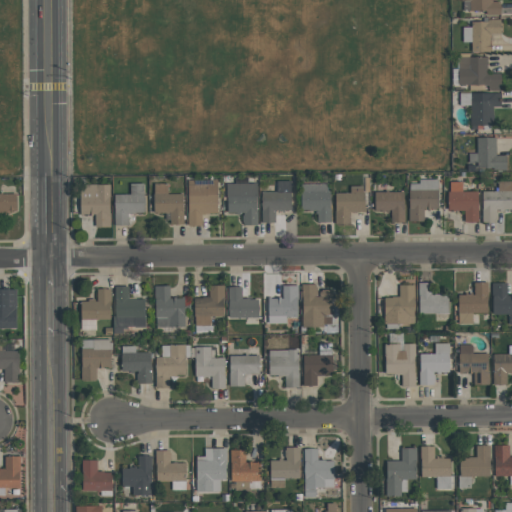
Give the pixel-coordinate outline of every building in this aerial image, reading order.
[(461,0),(461,12),(500,13),(501,2),(492,2),(491,0),(461,0)] [(501,33),(500,20),(471,21),(471,27),(462,27),(463,42),(471,42),(471,52),(490,52),(489,34),(501,33)] [(487,57),(458,57),(458,85),(488,85),(488,90),(500,90),(500,73),(486,73),(487,57)] [(470,126),(494,125),(494,108),(501,108),(500,93),(470,93),(470,126)] [(496,137),(477,137),(476,153),(468,153),(468,164),(477,164),(477,169),(506,169),(506,155),(495,155),(496,137)] [(438,180),(418,179),(418,183),(409,183),(408,221),(423,221),(423,209),(438,209),(438,180)] [(202,225),(201,213),(217,213),(217,180),(187,180),(188,226),(202,225)] [(291,210),(290,181),(276,181),(276,192),(261,192),(262,223),(275,222),(274,210),(291,210)] [(478,222),(478,191),(462,191),(462,182),(448,182),(449,211),(464,210),(464,222),(478,222)] [(482,191),(482,222),(497,222),(497,209),(511,209),(511,190),(511,191),(511,183),(495,182),(495,191),(482,191)] [(114,225),(128,225),(128,213),(144,213),(144,183),(130,183),(130,194),(114,194),(114,225)] [(154,213),(169,213),(169,225),(183,224),(182,193),(168,194),(167,183),(153,183),(154,213)] [(257,184),(227,183),(226,213),(242,213),(242,225),(256,225),(257,184)] [(300,184),(301,210),(316,210),(317,222),(330,222),(329,183),(300,184)] [(80,215),(94,215),(95,227),(110,226),(109,184),(80,185),(80,215)] [(335,193),(335,224),(350,224),(349,212),(364,211),(363,186),(350,186),(350,193),(335,193)] [(404,222),(403,191),(374,192),(374,211),(390,211),(390,222),(404,222)] [(0,226),(1,227),(1,213),(16,213),(16,193),(0,193),(0,226)] [(458,294),(457,323),(472,323),(473,313),(487,313),(488,282),(474,282),(473,294),(458,294)] [(492,314),(508,314),(508,325),(511,324),(511,295),(507,295),(506,282),(492,283),(492,314)] [(418,314),(449,313),(448,294),(431,294),(431,283),(418,283),(418,314)] [(302,326),(331,326),(331,289),(317,289),(317,284),(302,284),(302,326)] [(169,285),(154,286),(156,327),(185,326),(184,297),(169,298),(169,285)] [(224,285),(209,285),(209,297),(194,297),(194,326),(210,326),(210,316),(224,316),(224,285)] [(267,298),(268,323),(286,323),(286,318),(298,317),(297,285),(282,286),(282,298),(267,298)] [(414,323),(413,285),(398,285),(399,297),(384,297),(384,324),(414,323)] [(114,333),(123,333),(123,327),(145,326),(144,298),(128,298),(128,286),(114,286),(114,333)] [(259,317),(258,298),(242,299),(241,287),(228,287),(228,318),(259,317)] [(110,320),(110,288),(96,289),(96,300),(80,300),(81,331),(96,331),(96,320),(110,320)] [(0,328),(16,328),(16,289),(0,289),(0,328)] [(81,339),(81,380),(96,380),(96,367),(111,368),(111,340),(81,339)] [(414,343),(401,344),(384,344),(385,374),(401,374),(401,387),(415,386),(414,343)] [(448,343),(434,344),(434,353),(419,354),(419,385),(433,385),(433,372),(449,372),(448,343)] [(169,387),(169,375),(186,375),(185,357),(190,357),(189,344),(161,345),(161,357),(155,357),(156,387),(169,387)] [(489,385),(488,353),(472,353),(472,344),(458,345),(459,373),(473,373),(473,385),(489,385)] [(135,353),(135,346),(121,346),(121,372),(136,371),(136,383),(151,383),(150,352),(135,353)] [(511,346),(508,346),(508,354),(493,354),(492,385),(506,385),(506,373),(511,372),(511,346)] [(225,388),(224,358),(210,358),(210,347),(194,347),(195,378),(211,377),(211,388),(225,388)] [(269,376),(284,375),(284,387),(298,387),(298,350),(268,350),(269,376)] [(302,355),(303,386),(316,386),(316,375),(333,374),(332,354),(302,355)] [(228,356),(229,386),(244,386),(244,374),(259,374),(259,355),(228,356)] [(490,476),(489,445),(475,445),(476,457),(459,457),(459,476),(490,476)] [(511,456),(509,457),(508,445),(494,445),(494,476),(509,476),(510,485),(511,484),(511,456)] [(434,446),(420,446),(420,477),(435,477),(436,489),(450,489),(449,458),(434,458),(434,446)] [(225,448),(204,448),(204,460),(196,460),(197,491),(220,491),(220,479),(226,479),(225,448)] [(317,448),(303,448),(304,497),(315,497),(315,488),(334,487),(334,460),(317,460),(317,448)] [(416,448),(401,448),(401,461),(385,461),(386,495),(407,495),(407,479),(416,479),(416,448)] [(185,463),(170,463),(170,450),(155,450),(156,481),(171,481),(171,490),(186,490),(185,463)] [(259,461),(245,462),(245,450),(229,450),(230,482),(260,481),(259,461)] [(132,495),(152,495),(151,455),(137,456),(138,467),(121,468),(122,486),(132,486),(132,495)] [(0,494),(5,495),(5,488),(20,488),(19,456),(5,456),(5,470),(0,470),(0,494)] [(81,490),(112,491),(112,472),(96,472),(97,460),(82,460),(81,490)] [(511,511),(511,502),(504,503),(504,509),(494,509),(494,511),(511,511)] [(334,511),(335,503),(326,503),(326,511),(334,511)]
